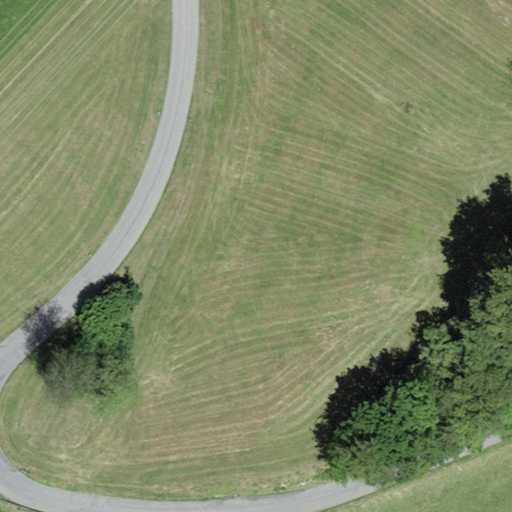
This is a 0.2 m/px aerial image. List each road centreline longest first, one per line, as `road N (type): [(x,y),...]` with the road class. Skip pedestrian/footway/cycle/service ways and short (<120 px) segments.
road 1 (tertiary): [(0,365),(99,269),(138,214),(176,106),(185,0)]
road 2 (tertiary): [(511,426),(319,499),(253,511)]
road 3 (tertiary): [(137,511),(45,497),(0,474)]
